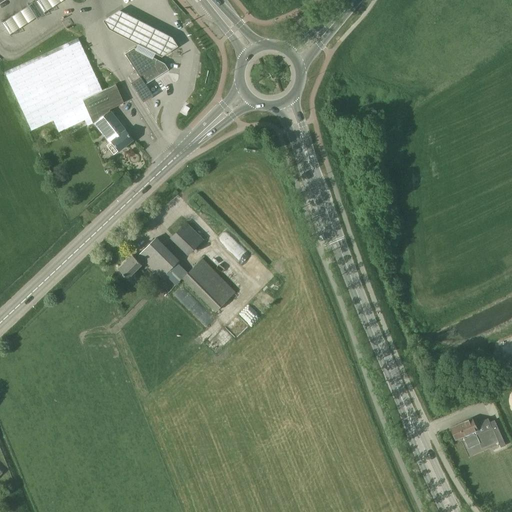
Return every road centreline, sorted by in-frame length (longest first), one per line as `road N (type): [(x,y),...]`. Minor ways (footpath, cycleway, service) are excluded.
road 1 (secondary): [(450,511),(308,162)]
road 2 (tertiary): [(0,323),(188,147)]
